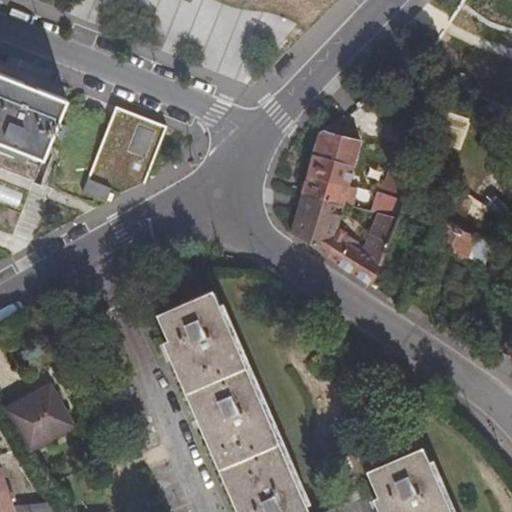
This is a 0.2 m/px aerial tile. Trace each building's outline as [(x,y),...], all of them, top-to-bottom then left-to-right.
[(0,142),(42,160),(65,102),(24,85),(0,75),(0,142)] [(167,126),(116,106),(83,192),(105,201),(110,190),(120,194),(146,184),(167,126)] [(461,120),(439,111),(406,193),(403,202),(400,208),(424,217),(431,200),(429,197),(444,161),(451,163),(454,156),(448,154),(461,120)] [(353,130),(331,124),(318,133),(314,151),(303,193),(343,204),(361,140),(352,137),(353,130)] [(382,184),(377,195),(370,212),(376,214),(395,219),(400,208),(403,202),(406,193),(382,184)] [(336,228),(343,204),(303,193),(292,231),(369,284),(395,220),(395,219),(376,214),(369,232),(370,234),(362,250),(343,238),(343,233),(336,228)] [(432,220),(439,223),(495,245),(502,229),(485,222),(486,215),(467,207),(467,203),(444,193),(432,220)] [(495,245),(439,223),(432,242),(466,255),(469,254),(489,261),(492,253),(495,245)] [(511,251),(495,245),(492,253),(496,256),(488,278),(504,284),(509,274),(511,264),(511,251)] [(307,511),(281,452),(257,398),(223,319),(211,290),(155,314),(165,339),(196,411),(234,498),(240,511),(307,511)] [(196,411),(165,339),(161,342),(181,387),(203,440),(235,511),(240,511),(234,498),(196,411)] [(73,422),(50,380),(34,389),(37,394),(10,408),(30,445),(73,422)] [(378,498),(384,511),(450,511),(433,474),(421,447),(367,471),(378,498)] [(0,511),(51,511),(51,506),(10,509),(8,500),(11,499),(1,468),(0,468),(0,511)] [(384,511),(378,498),(374,501),(379,511),(384,511)]
